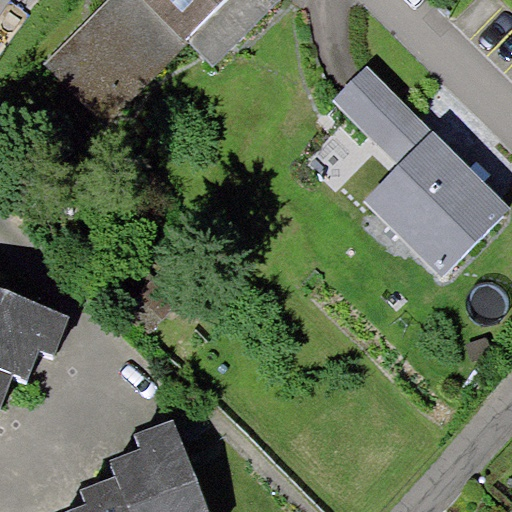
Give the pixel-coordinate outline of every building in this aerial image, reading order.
[(289,2),(287,0),(103,0),(46,62),(109,120),(185,37),(223,73),(289,2)] [(510,213),(362,70),(330,104),(394,165),(353,206),(438,288),(510,213)] [(69,320),(0,293),(0,371),(15,377),(26,383),(40,349),(55,355),(69,320)] [(0,413),(1,414),(15,377),(0,371),(0,413)] [(216,511),(179,416),(132,434),(141,457),(119,466),(128,474),(141,511),(216,511)] [(141,511),(128,474),(84,490),(91,511),(141,511)]
